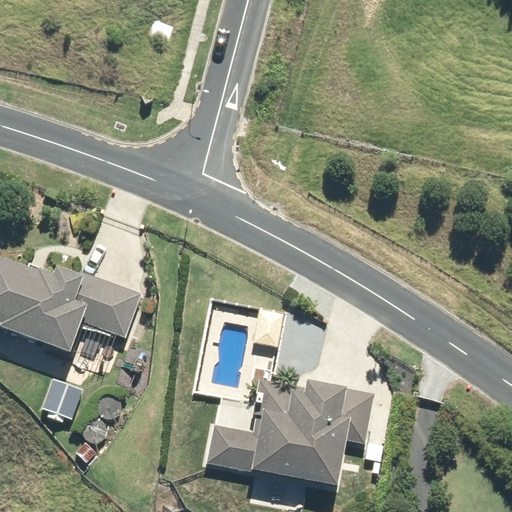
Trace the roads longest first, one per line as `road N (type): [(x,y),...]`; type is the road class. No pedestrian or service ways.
road 1 (tertiary): [(195,197),(337,271),(511,385)]
road 2 (tertiary): [(0,125),(195,197)]
road 3 (residential): [(195,197),(248,0)]
road 4 (unknown): [(458,349),(441,433),(441,511)]
